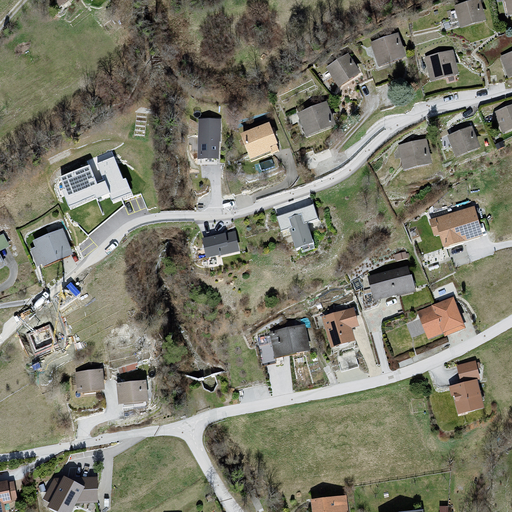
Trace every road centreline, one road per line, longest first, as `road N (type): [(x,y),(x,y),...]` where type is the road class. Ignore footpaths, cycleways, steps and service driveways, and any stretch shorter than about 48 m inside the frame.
road 1 (residential): [(511,92),(423,114),(340,177),(307,190),(220,217),(136,223),(0,342)]
road 2 (residential): [(186,427),(407,373),(511,322)]
road 3 (residential): [(0,459),(186,427)]
